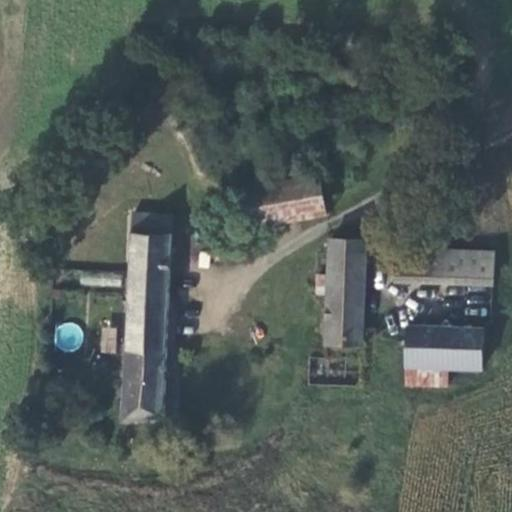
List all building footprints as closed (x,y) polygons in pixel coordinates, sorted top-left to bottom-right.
[(324,211),(316,174),(243,190),(251,228),(324,211)] [(163,424),(174,223),(138,221),(132,300),(126,422),(163,424)] [(358,346),(365,238),(332,237),(328,274),(319,275),(318,295),(329,295),(325,343),(358,346)] [(496,255),(394,250),(391,278),(494,283),(496,255)] [(101,328),(101,353),(115,353),(115,328),(101,328)] [(406,329),(403,372),(445,373),(478,373),(482,331),(406,329)] [(333,374),(333,361),(311,360),(311,373),(333,374)] [(445,373),(403,372),(403,387),(444,390),(445,373)]
